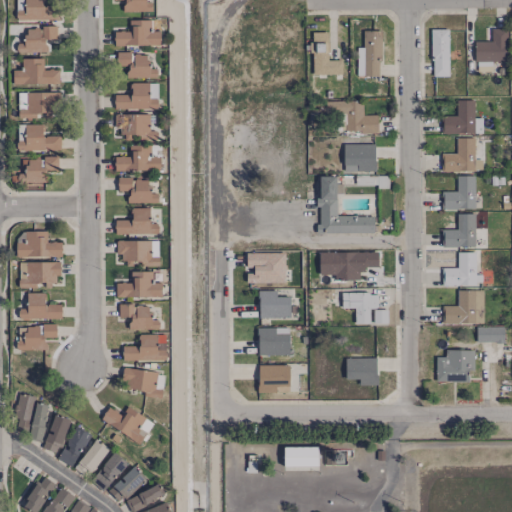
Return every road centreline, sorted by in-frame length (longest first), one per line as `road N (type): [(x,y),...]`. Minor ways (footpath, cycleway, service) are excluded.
road 1 (residential): [(408,0),(411,416)]
road 2 (residential): [(85,0),(89,350),(80,373)]
road 3 (residential): [(511,415),(216,410)]
road 4 (residential): [(105,511),(0,430)]
